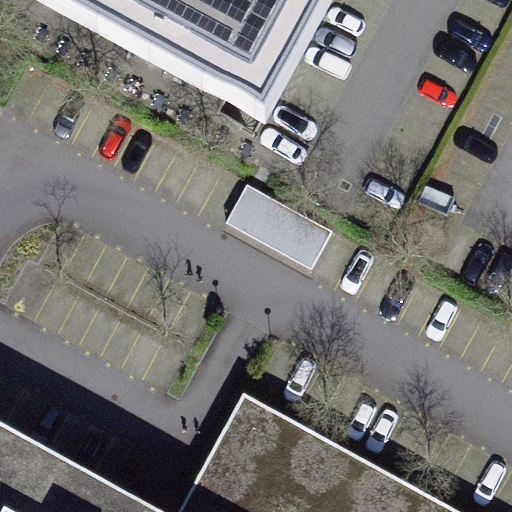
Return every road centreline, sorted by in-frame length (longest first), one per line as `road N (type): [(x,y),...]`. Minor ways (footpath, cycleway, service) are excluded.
road 1 (residential): [(511,417),(14,140),(0,165)]
road 2 (unclassified): [(429,0),(321,198)]
